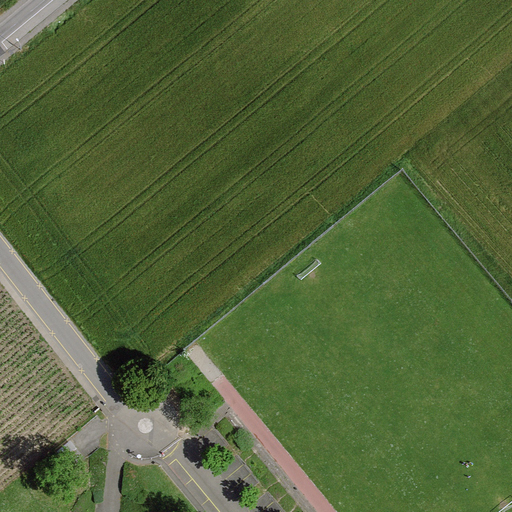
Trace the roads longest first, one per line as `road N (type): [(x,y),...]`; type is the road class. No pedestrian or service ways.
road 1 (residential): [(0,251),(145,426)]
road 2 (residential): [(232,511),(175,442),(145,426)]
